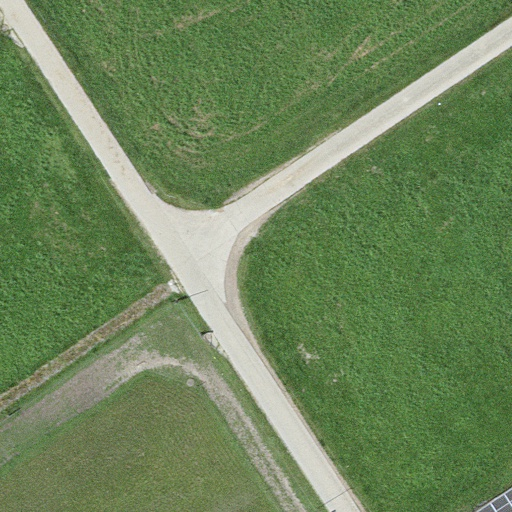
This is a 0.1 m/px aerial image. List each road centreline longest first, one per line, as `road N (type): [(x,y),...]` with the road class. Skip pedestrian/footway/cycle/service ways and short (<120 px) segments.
road 1 (track): [(376,511),(20,0)]
road 2 (track): [(511,34),(189,252)]
